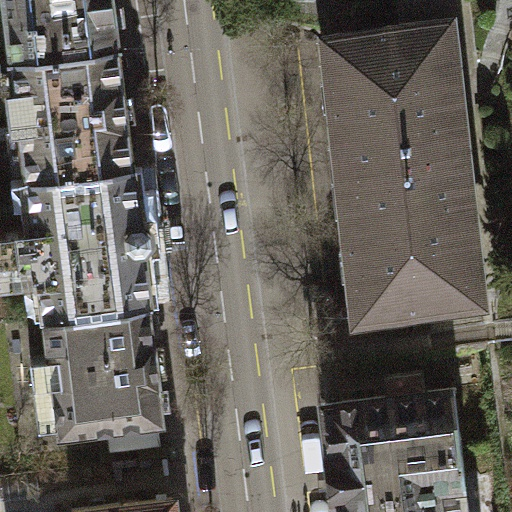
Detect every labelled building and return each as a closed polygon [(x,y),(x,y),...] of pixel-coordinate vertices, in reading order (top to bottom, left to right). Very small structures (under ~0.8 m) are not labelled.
[(7,0),(14,53),(120,39),(115,0),(7,0)] [(328,33),(342,174),(399,168),(397,150),(458,143),(450,63),(455,62),(451,20),(328,33)] [(22,119),(29,174),(136,160),(120,39),(14,53),(18,84),(10,85),(14,120),(22,119)] [(342,174),(356,308),(479,296),(475,258),(470,258),(458,143),(397,150),(399,168),(342,174)] [(0,256),(39,254),(46,311),(150,298),(146,240),(151,236),(154,228),(150,221),(143,216),(136,160),(29,174),(35,223),(0,227),(0,256)] [(164,414),(150,298),(46,311),(51,350),(27,353),(32,389),(50,386),(56,428),(164,414)] [(322,401),(336,511),(434,511),(430,480),(465,476),(453,384),(322,401)] [(166,511),(164,495),(63,507),(63,511),(166,511)]
